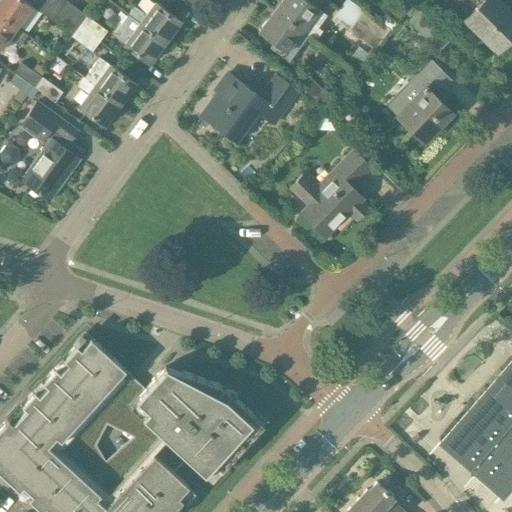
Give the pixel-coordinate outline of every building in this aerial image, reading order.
[(32,5),(25,0),(0,0),(0,14),(17,26),(32,6),(32,5)] [(306,0),(280,0),(275,8),(309,34),(315,38),(321,29),(317,26),(326,14),(306,0)] [(511,33),(511,12),(499,0),(477,0),(480,3),(466,17),(498,48),(511,33)] [(79,25),(85,15),(66,1),(59,10),(79,25)] [(155,1),(145,14),(134,6),(128,13),(139,22),(165,41),(181,20),(155,1)] [(275,8),(260,29),(275,40),(269,47),(289,61),(309,34),(275,8)] [(52,21),(71,35),(79,25),(59,10),(52,21)] [(389,29),(363,10),(356,19),(382,39),(389,29)] [(165,41),(139,22),(128,13),(112,35),(124,44),(125,43),(150,62),(165,41)] [(27,35),(16,27),(17,26),(0,14),(0,47),(1,49),(8,38),(19,46),(27,35)] [(79,25),(78,25),(79,26),(100,41),(107,31),(86,16),(85,15),(79,25)] [(348,31),(374,50),(382,39),(356,19),(348,31)] [(71,35),(70,36),(71,36),(92,52),(100,41),(79,26),(78,25),(71,35)] [(109,63),(108,64),(98,57),(85,76),(94,83),(121,103),(136,82),(109,63)] [(410,83),(389,105),(398,113),(424,140),(452,110),(437,96),(452,79),(430,58),(407,81),(410,83)] [(22,62),(14,72),(15,73),(33,87),(34,87),(41,77),(40,76),(32,69),(22,62)] [(274,72),(258,94),(228,72),(216,89),(218,91),(202,113),(216,124),(219,120),(238,134),(254,112),(274,126),(299,90),(274,72)] [(9,82),(27,95),(33,87),(15,73),(9,82)] [(121,103),(94,83),(85,76),(84,77),(83,76),(76,85),(87,93),(79,104),(105,124),(121,103)] [(55,102),(62,92),(41,77),(34,87),(55,102)] [(333,99),(310,77),(301,87),(324,109),(333,99)] [(18,125),(43,144),(19,177),(50,199),(79,159),(63,147),(67,141),(69,143),(79,130),(36,99),(18,125)] [(356,219),(368,206),(360,198),(362,196),(352,186),(372,166),(354,148),(319,184),(306,171),(291,186),(309,204),(303,210),(326,233),(348,210),(356,219)] [(60,438),(125,367),(90,335),(80,346),(76,342),(21,403),(25,407),(12,421),(8,417),(0,425),(0,471),(44,511),(168,511),(182,497),(178,493),(188,483),(153,451),(105,504),(96,496),(100,491),(47,443),(55,434),(60,438)] [(511,361),(441,443),(470,469),(472,466),(479,471),(476,475),(501,497),(511,484),(511,361)] [(160,370),(129,404),(162,434),(163,433),(160,431),(164,427),(181,443),(178,447),(170,440),(169,441),(204,473),(214,462),(221,468),(253,433),(246,427),(256,416),(221,385),(182,371),(173,381),(160,370)] [(347,509),(350,511),(403,511),(391,500),(394,497),(377,482),(369,491),(366,488),(347,509)]
